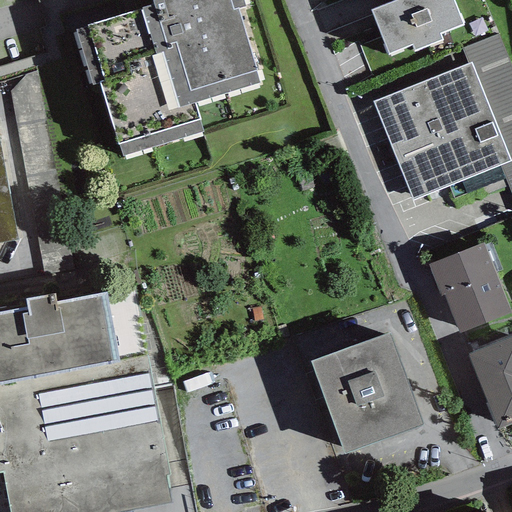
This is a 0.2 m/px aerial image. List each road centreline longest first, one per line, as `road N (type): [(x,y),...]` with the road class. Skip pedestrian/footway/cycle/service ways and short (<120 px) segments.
road 1 (residential): [(296,0),(496,477)]
road 2 (residential): [(380,511),(496,477)]
